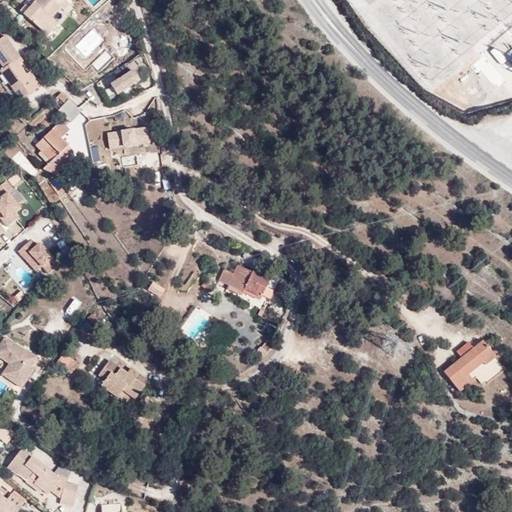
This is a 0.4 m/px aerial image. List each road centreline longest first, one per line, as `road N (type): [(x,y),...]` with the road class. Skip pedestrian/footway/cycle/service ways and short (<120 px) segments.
road 1 (residential): [(137,0),(177,192),(258,243)]
road 2 (tertiary): [(511,178),(439,128),(311,0)]
